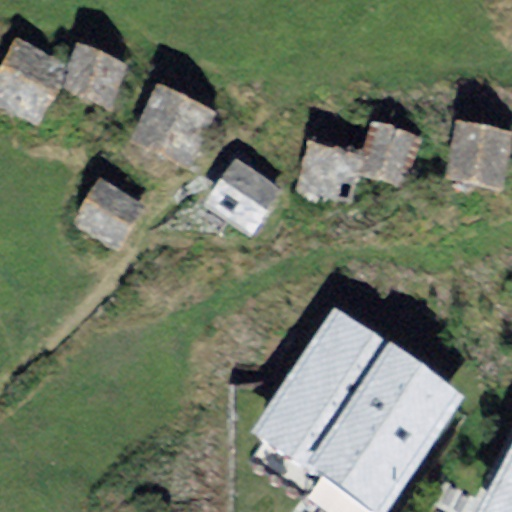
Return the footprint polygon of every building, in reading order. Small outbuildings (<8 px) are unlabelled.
[(0,104),(27,118),(54,63),(0,35),(0,104)] [(77,43),(55,88),(101,111),(123,66),(77,43)] [(205,105),(151,84),(127,144),(181,165),(205,105)] [(503,122),(446,116),(440,180),(497,185),(503,122)] [(412,134),(369,123),(355,178),(398,189),(412,134)] [(355,159),(306,140),(286,193),(335,212),(355,159)] [(272,186),(225,161),(199,210),(246,235),(272,186)] [(142,208),(97,180),(69,227),(113,254),(142,208)] [(358,511),(445,396),(326,308),(232,434),(337,511),(358,511)] [(511,511),(511,450),(480,511),(511,511)]
